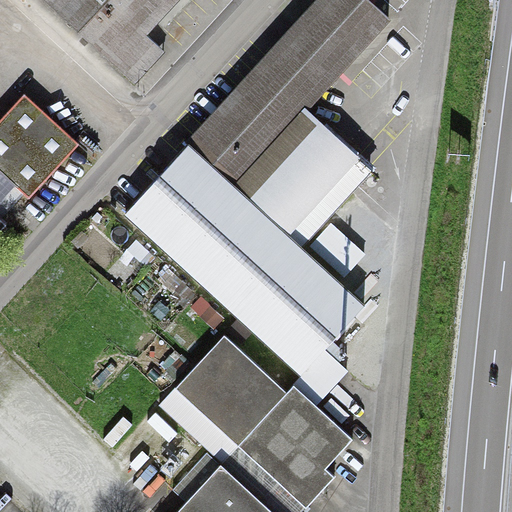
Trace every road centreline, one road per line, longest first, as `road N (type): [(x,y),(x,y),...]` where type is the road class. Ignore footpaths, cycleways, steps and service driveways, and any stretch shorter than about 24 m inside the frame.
road 1 (unclassified): [(378,511),(433,0)]
road 2 (unclassified): [(0,290),(266,0)]
road 3 (motorway): [(511,194),(481,511)]
